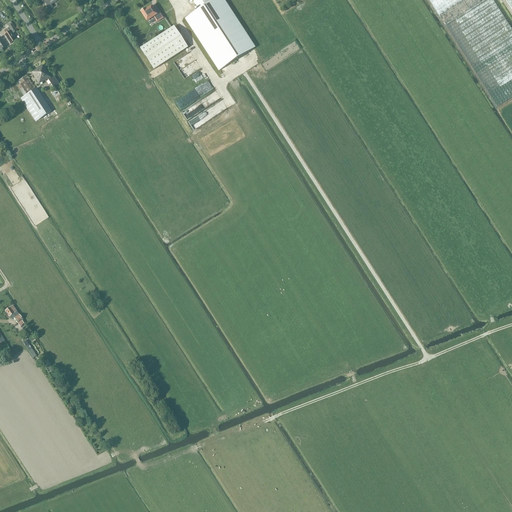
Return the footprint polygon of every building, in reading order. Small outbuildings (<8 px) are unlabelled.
[(192,0),(199,10),(186,18),(220,70),(254,48),(222,0),(214,0),(212,2),(210,0),(192,0)] [(428,0),(447,29),(497,107),(511,97),(511,30),(492,0),(486,0),(481,3),(478,0),(428,0)] [(145,10),(141,12),(147,21),(153,17),(157,22),(164,18),(160,12),(156,14),(152,7),(146,11),(145,10)] [(10,22),(6,25),(7,26),(5,27),(6,29),(3,31),(5,34),(4,35),(10,44),(15,41),(11,35),(17,31),(12,24),(11,24),(10,22)] [(188,48),(174,27),(140,49),(154,70),(188,48)] [(42,82),(50,78),(42,65),(31,73),(38,84),(42,82)] [(17,86),(24,96),(35,89),(26,75),(18,81),(20,84),(17,86)] [(48,80),(54,89),(60,86),(54,76),(48,80)] [(35,89),(30,92),(46,115),(50,113),(35,89)] [(24,96),(20,99),(36,122),(46,115),(30,92),(24,96)] [(16,315),(18,314),(12,306),(5,311),(9,317),(13,314),(14,313),(16,315)] [(19,315),(18,314),(16,315),(14,313),(13,314),(15,317),(14,318),(17,324),(23,320),(19,315)] [(29,344),(26,340),(23,343),(28,351),(33,358),(36,356),(32,349),(29,344)]
